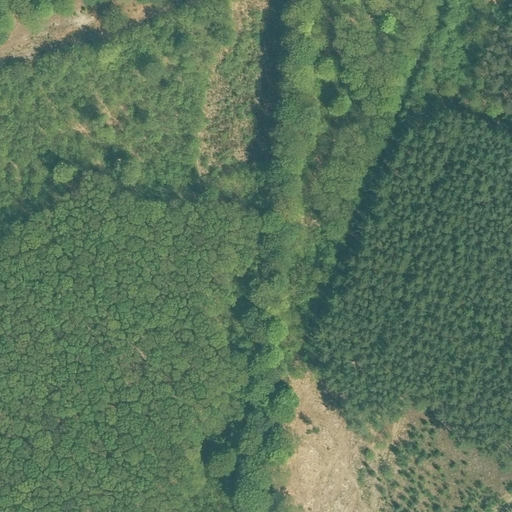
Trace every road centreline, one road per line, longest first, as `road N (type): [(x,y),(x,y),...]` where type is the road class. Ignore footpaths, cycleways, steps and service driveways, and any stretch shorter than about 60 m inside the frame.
road 1 (track): [(303,0),(246,511)]
road 2 (track): [(188,0),(0,59)]
